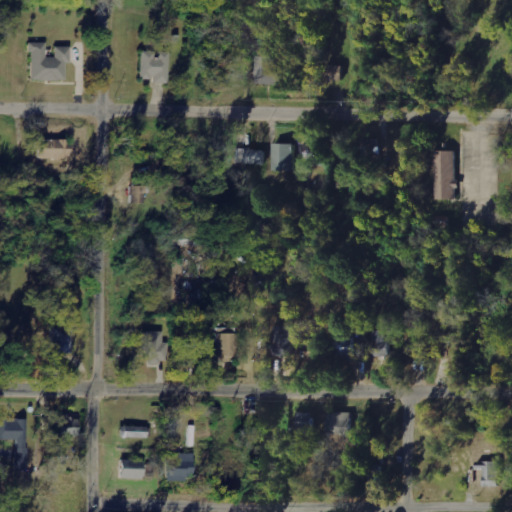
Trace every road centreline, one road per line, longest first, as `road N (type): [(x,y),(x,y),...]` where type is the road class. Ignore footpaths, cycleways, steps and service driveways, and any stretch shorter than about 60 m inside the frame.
road 1 (residential): [(94,511),(101,0)]
road 2 (residential): [(511,116),(0,110)]
road 3 (residential): [(511,508),(95,506)]
road 4 (residential): [(511,391),(97,392)]
road 5 (residential): [(403,511),(404,391)]
